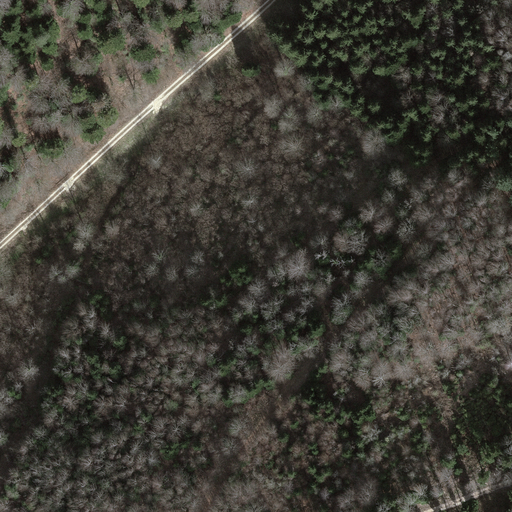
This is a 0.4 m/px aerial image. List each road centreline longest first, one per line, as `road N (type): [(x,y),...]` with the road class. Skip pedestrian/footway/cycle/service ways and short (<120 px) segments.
road 1 (track): [(511,145),(255,434),(203,511)]
road 2 (track): [(0,230),(149,90),(265,0)]
